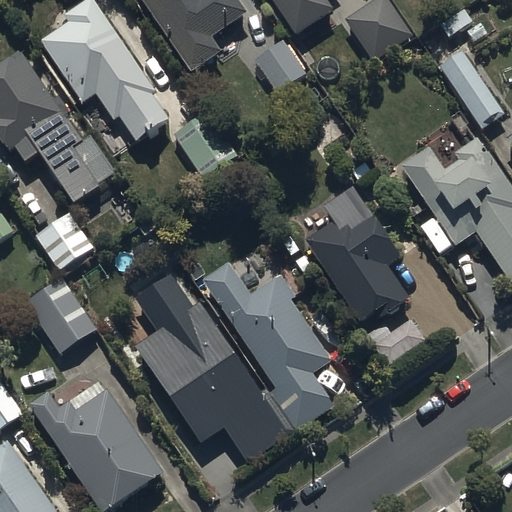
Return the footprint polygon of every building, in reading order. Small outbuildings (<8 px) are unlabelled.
[(68,22),(41,40),(83,100),(95,91),(114,119),(119,116),(138,142),(170,120),(152,94),(157,91),(93,0),(85,0),(63,15),(68,22)] [(139,0),(192,78),(202,72),(210,84),(220,77),(212,66),(223,58),(213,43),(248,19),(235,0),(139,0)] [(273,0),(296,34),(333,10),(326,0),(273,0)] [(389,0),(371,0),(345,18),(374,61),(414,34),(389,0)] [(283,40),(253,59),(277,95),(307,75),(283,40)] [(462,56),(439,72),(481,134),(504,118),(462,56)] [(0,142),(9,157),(16,153),(27,169),(42,160),(75,211),(102,194),(75,153),(86,147),(68,119),(71,117),(61,102),(55,106),(23,58),(0,72),(0,142)] [(208,110),(171,133),(199,178),(236,156),(208,110)] [(429,156),(403,172),(431,217),(415,227),(433,255),(450,245),(455,253),(476,239),(510,292),(511,290),(511,189),(480,140),(454,157),(460,167),(443,178),(429,156)] [(306,245),(309,249),(362,329),(385,314),(390,321),(416,304),(396,273),(405,267),(357,194),(326,214),(334,226),(306,245)] [(0,211),(0,246),(16,236),(0,211)] [(60,276),(96,253),(73,218),(37,241),(60,276)] [(229,263),(201,280),(295,431),(335,407),(314,373),(329,364),(289,299),(295,296),(281,274),(248,294),(229,263)] [(156,330),(134,344),(200,443),(224,427),(248,462),(289,434),(199,301),(193,306),(170,272),(133,297),(156,330)] [(99,336),(63,282),(26,307),(62,361),(99,336)] [(385,327),(366,339),(387,372),(427,346),(413,325),(392,338),(385,327)] [(2,383),(0,384),(0,437),(26,420),(2,383)] [(51,399),(32,412),(98,511),(120,511),(167,482),(103,386),(61,414),(51,399)] [(0,511),(55,511),(10,446),(0,452),(0,511)]
